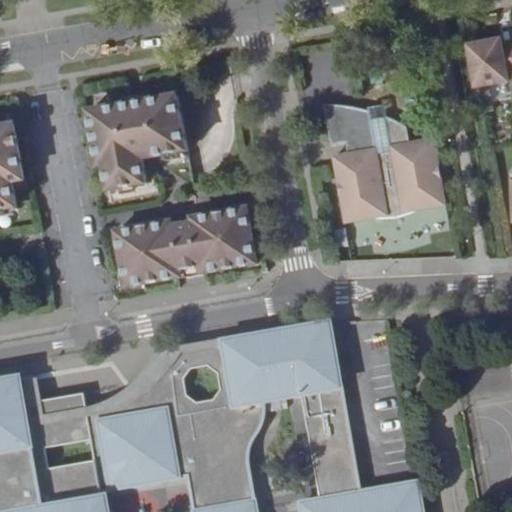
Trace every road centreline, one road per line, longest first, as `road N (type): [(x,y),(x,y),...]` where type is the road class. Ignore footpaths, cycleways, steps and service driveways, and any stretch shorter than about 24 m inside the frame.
road 1 (residential): [(40,50),(92,338)]
road 2 (residential): [(305,297),(249,13)]
road 3 (residential): [(92,338),(305,297)]
road 4 (tertiary): [(40,50),(249,13)]
road 5 (residential): [(305,297),(511,285)]
